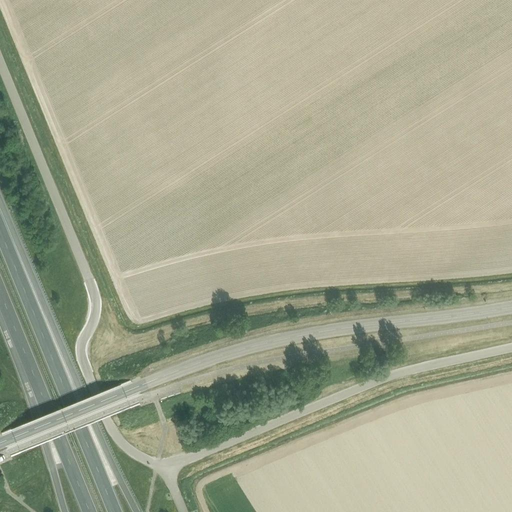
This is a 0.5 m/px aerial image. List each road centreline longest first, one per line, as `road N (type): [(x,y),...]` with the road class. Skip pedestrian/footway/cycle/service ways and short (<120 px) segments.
road 1 (unclassified): [(0,442),(243,348),(511,307)]
road 2 (unclassified): [(164,468),(114,436),(81,359),(93,293),(0,63)]
road 3 (unclassified): [(164,468),(388,376),(511,347)]
road 4 (trunk): [(113,511),(0,232)]
road 5 (trunk): [(0,292),(89,511)]
